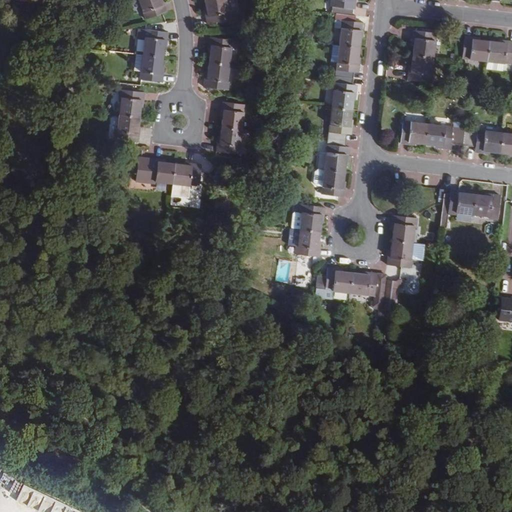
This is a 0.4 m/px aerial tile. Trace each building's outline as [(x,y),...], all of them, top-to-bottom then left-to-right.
[(162,0),(140,0),(145,11),(164,5),(162,0)] [(231,5),(227,5),(226,0),(206,0),(208,5),(205,5),(207,17),(232,15),(231,5)] [(353,0),(327,0),(327,5),(328,5),(350,8),(352,8),(353,0)] [(350,8),(328,5),(327,12),(350,14),(350,8)] [(332,20),(339,21),(336,45),(355,47),(357,34),(360,34),(361,22),(352,21),(352,16),(332,14),(332,20)] [(133,33),(140,33),(138,50),(158,53),(160,38),(162,39),(163,29),(134,25),(133,33)] [(431,40),(432,31),(409,28),(407,41),(410,41),(408,54),(427,56),(429,40),(431,40)] [(204,46),(207,47),(206,58),(225,61),(228,46),(233,47),(235,37),(206,34),(204,46)] [(470,42),(470,39),(459,38),(457,60),(481,62),(484,44),(470,42)] [(496,45),(484,44),(481,62),(498,64),(506,65),(508,44),(497,42),(496,45)] [(334,63),(336,45),(329,44),(327,62),(334,63)] [(356,59),(354,59),(355,47),(336,45),(334,63),(332,76),(349,79),(350,70),(355,71),(356,59)] [(138,50),(132,49),(130,67),(137,68),(138,50)] [(160,65),(157,64),(158,53),(138,50),(137,68),(136,74),(158,76),(160,65)] [(428,75),(425,74),(427,56),(408,54),(406,68),(404,68),(403,79),(427,82),(428,75)] [(225,78),(223,77),(225,61),(206,58),(204,71),(201,71),(199,84),(224,87),(225,78)] [(498,64),(481,62),(481,70),(497,72),(498,64)] [(349,79),(332,76),(329,108),(348,110),(349,96),(352,96),(354,85),(349,85),(349,79)] [(111,92),(114,92),(112,110),(132,113),(134,98),(137,98),(138,87),(112,83),(111,92)] [(397,105),(397,97),(388,98),(388,106),(397,105)] [(238,128),(241,104),(220,101),(219,114),(221,115),(220,125),(238,128)] [(348,110),(329,108),(325,138),(342,140),(343,133),(348,134),(349,120),(347,120),(348,110)] [(133,124),(131,124),(132,113),(112,110),(110,124),(108,124),(106,134),(132,138),(133,124)] [(406,142),(406,139),(421,141),(423,122),(397,119),(395,141),(406,142)] [(444,147),(447,125),(423,122),(421,141),(435,142),(434,146),(444,147)] [(213,151),(234,153),(238,128),(220,125),(218,137),(215,137),(213,151)] [(447,125),(445,142),(458,144),(461,127),(447,125)] [(473,129),(461,127),(458,144),(471,145),(473,129)] [(496,150),(498,131),(473,129),(471,145),(470,150),(482,152),(483,148),(496,150)] [(511,155),(511,133),(498,131),(496,150),(508,151),(507,155),(511,155)] [(342,140),(325,138),(323,154),(322,167),(341,170),(342,156),(345,156),(346,144),(342,144),(342,140)] [(150,180),(152,176),(168,178),(170,159),(157,157),(157,154),(133,151),(130,177),(150,180)] [(315,167),(322,167),(323,154),(316,153),(314,167),(315,167)] [(182,158),(181,161),(170,159),(168,178),(181,180),(181,183),(190,185),(194,159),(182,158)] [(314,183),(320,184),(322,167),(315,167),(312,169),(311,180),(314,183)] [(342,182),(339,182),(341,170),(322,167),(320,184),(319,190),(341,193),(342,182)] [(453,217),(453,213),(470,215),(472,195),(456,193),(456,190),(447,189),(446,198),(444,217),(453,217)] [(484,194),(484,196),(472,195),(470,215),(484,217),(484,220),(494,222),(497,195),(484,194)] [(315,219),(317,207),(292,204),(291,212),(291,213),(294,214),(292,229),(311,231),(312,218),(315,219)] [(283,228),(292,229),(294,214),(291,213),(291,212),(286,212),(284,213),(283,228)] [(390,229),(393,229),(391,240),(411,243),(413,227),(415,228),(417,219),(391,215),(390,229)] [(312,245),(309,243),(311,231),(292,229),(290,245),(286,245),(285,253),(310,257),(312,245)] [(413,259),(410,259),(411,243),(391,240),(390,254),(387,254),(386,267),(412,270),(413,259)] [(314,274),(313,286),(333,289),(346,291),(348,273),(336,271),(337,268),(324,267),(323,276),(314,274)] [(348,273),(346,291),(370,294),(372,273),(362,271),(361,274),(348,273)] [(378,308),(381,274),(372,273),(370,294),(369,307),(378,308)] [(394,282),(385,281),(381,311),(391,312),(394,282)] [(313,286),(312,295),(328,297),(331,295),(333,291),(333,289),(313,286)] [(511,321),(511,299),(499,298),(496,319),(511,321)] [(421,368),(424,363),(411,356),(408,363),(421,368)]
